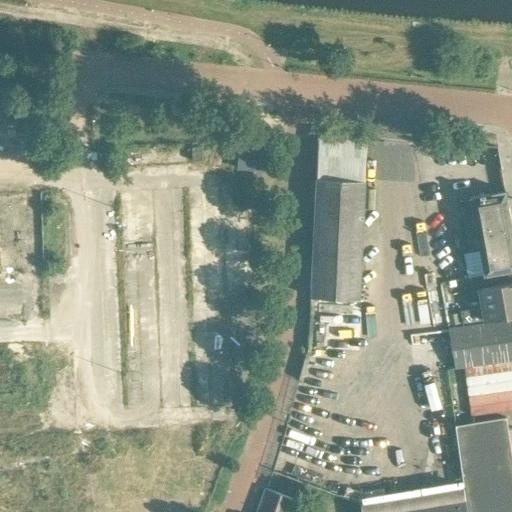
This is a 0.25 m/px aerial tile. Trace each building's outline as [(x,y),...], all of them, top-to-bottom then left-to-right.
[(318,133),(316,178),(365,180),(366,136),(366,135),(318,133)] [(238,168),(264,169),(265,162),(265,151),(239,150),(238,168)] [(312,263),(311,297),(359,299),(364,181),(365,180),(316,178),(315,212),(312,263)] [(470,278),(472,290),(511,282),(511,227),(505,190),(485,194),(484,193),(479,194),(479,195),(469,197),(483,276),(470,278)] [(511,315),(511,282),(472,290),(472,291),(476,291),(479,309),(459,311),(461,323),(495,318),(511,315)] [(456,370),(511,360),(511,319),(449,331),(456,370)] [(452,426),(461,487),(465,511),(511,511),(511,455),(506,417),(452,426)] [(297,511),(301,497),(265,487),(257,511),(297,511)] [(361,511),(465,511),(461,487),(360,502),(361,511)]
